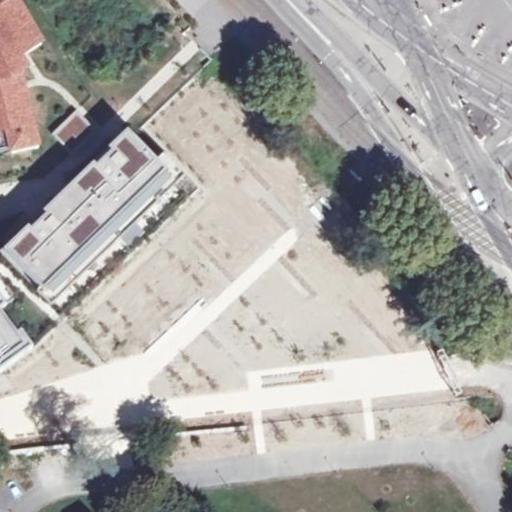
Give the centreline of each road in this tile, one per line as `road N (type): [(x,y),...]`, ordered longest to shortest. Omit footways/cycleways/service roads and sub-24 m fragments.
road 1 (residential): [(480,456),(410,450),(75,489),(38,496),(18,511)]
road 2 (secondary): [(363,72),(467,254),(511,298)]
road 3 (secondary): [(511,101),(357,0)]
road 4 (tertiary): [(363,72),(464,165)]
